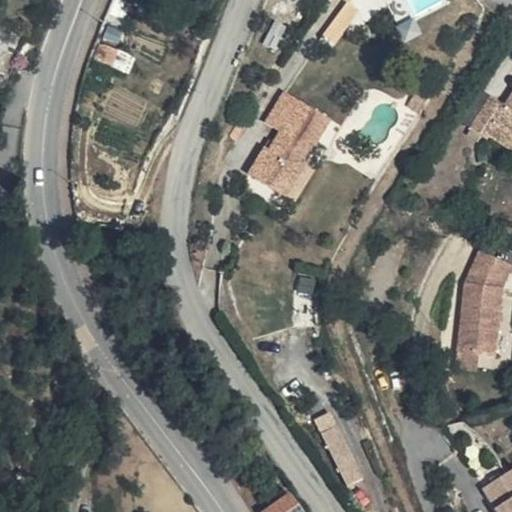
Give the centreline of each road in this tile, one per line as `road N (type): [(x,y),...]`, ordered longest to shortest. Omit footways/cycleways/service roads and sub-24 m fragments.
road 1 (secondary): [(227,511),(110,356),(60,258),(47,191),(48,130),(83,0)]
road 2 (tertiary): [(246,0),(187,154),(178,260),(190,298),(333,511)]
